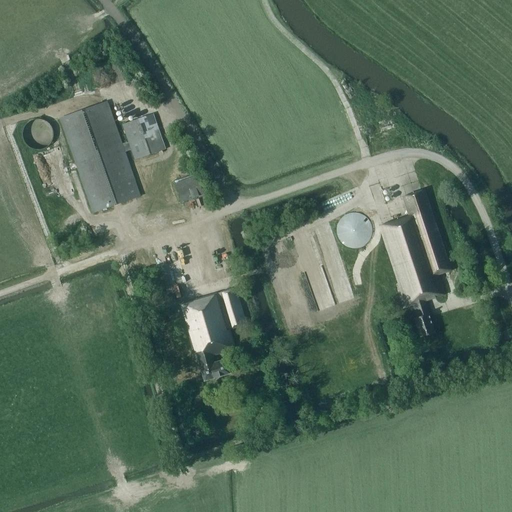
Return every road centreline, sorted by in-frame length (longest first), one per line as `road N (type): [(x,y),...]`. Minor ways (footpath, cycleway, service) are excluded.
road 1 (unclassified): [(511,293),(476,201),(450,166),(430,156),(390,155),(237,207)]
road 2 (track): [(179,466),(119,251)]
road 3 (track): [(368,162),(335,83),(274,22),(263,0)]
